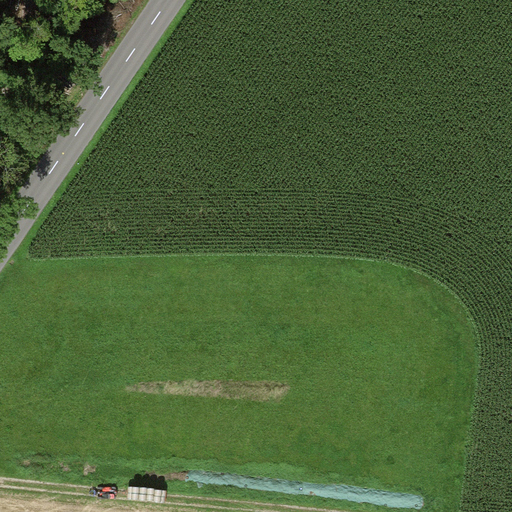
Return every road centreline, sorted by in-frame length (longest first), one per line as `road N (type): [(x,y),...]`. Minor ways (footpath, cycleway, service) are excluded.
road 1 (tertiary): [(173,0),(0,253)]
road 2 (track): [(0,483),(296,511)]
